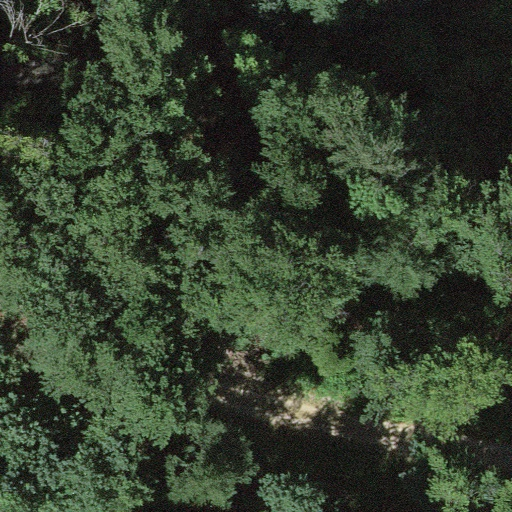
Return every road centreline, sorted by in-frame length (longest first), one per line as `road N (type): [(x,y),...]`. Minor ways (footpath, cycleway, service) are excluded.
road 1 (track): [(0,351),(92,364),(376,440),(511,462)]
road 2 (track): [(0,67),(192,59),(346,27),(400,0)]
